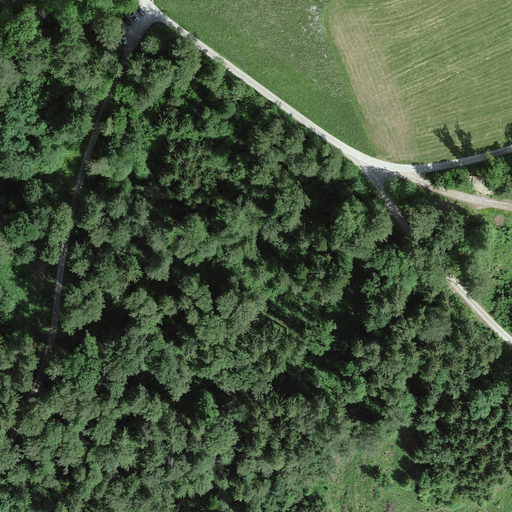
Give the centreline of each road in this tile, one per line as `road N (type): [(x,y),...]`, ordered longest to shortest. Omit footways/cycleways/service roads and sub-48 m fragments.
road 1 (track): [(147,5),(89,138),(0,425)]
road 2 (track): [(373,162),(142,0)]
road 3 (track): [(511,339),(403,222),(373,162)]
road 4 (track): [(373,162),(511,206)]
road 5 (track): [(511,148),(437,167),(373,162)]
